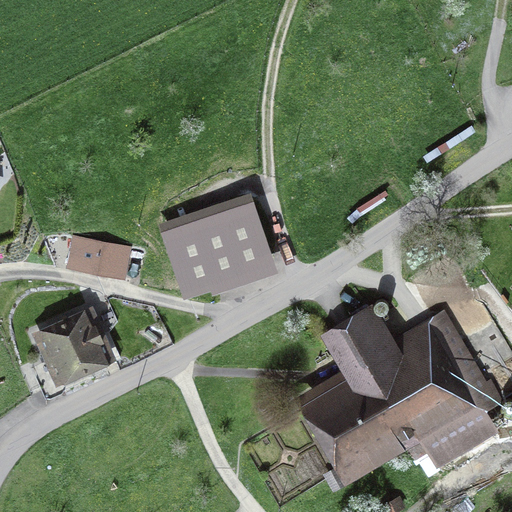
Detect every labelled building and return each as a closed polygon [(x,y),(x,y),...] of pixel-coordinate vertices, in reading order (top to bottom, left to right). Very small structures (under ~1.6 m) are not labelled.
[(187,289),(268,261),(247,202),(167,230),(187,289)] [(127,248),(76,238),(71,266),(122,276),(127,248)] [(444,310),(390,340),(371,307),(326,335),(353,380),(314,403),(349,463),(410,428),(417,439),(404,447),(411,459),(425,451),(432,464),(489,432),(477,410),(504,395),(496,382),(484,380),(444,310)] [(104,370),(102,364),(121,356),(109,330),(100,335),(90,313),(41,336),(51,358),(33,367),(47,396),(104,370)] [(337,468),(327,474),(334,485),(344,480),(337,468)]
